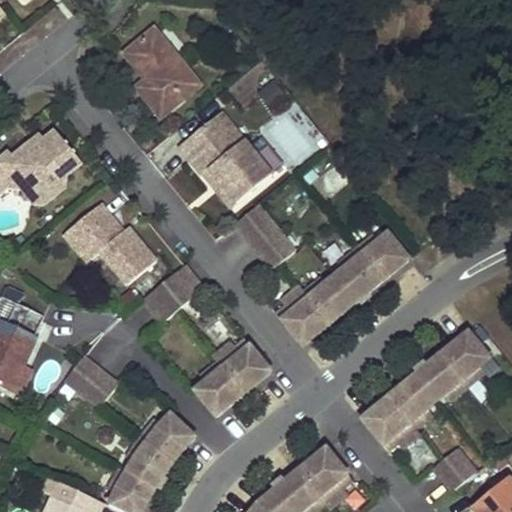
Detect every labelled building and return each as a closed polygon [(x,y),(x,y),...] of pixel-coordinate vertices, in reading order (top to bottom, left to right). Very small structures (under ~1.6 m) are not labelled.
[(157,27),(126,52),(148,79),(139,88),(164,117),(203,85),(157,27)] [(222,111),(180,146),(204,175),(206,173),(211,169),(238,202),(273,173),(222,111)] [(0,163),(0,195),(7,190),(21,193),(33,184),(39,192),(54,195),(70,182),(69,176),(84,164),(57,131),(45,141),(41,147),(29,145),(13,158),(2,166),(0,163)] [(45,141),(41,136),(29,145),(41,147),(45,141)] [(211,169),(206,173),(233,206),(238,202),(211,169)] [(71,188),(70,182),(54,195),(39,192),(33,184),(21,193),(34,210),(42,210),(71,188)] [(106,204),(66,237),(78,250),(83,246),(95,261),(105,255),(130,287),(160,263),(134,231),(130,234),(123,240),(110,224),(117,219),(106,204)] [(236,225),(272,270),(280,264),(295,252),(259,207),(236,225)] [(130,234),(117,219),(110,224),(123,240),(130,234)] [(277,316),(298,342),(324,320),(330,326),(356,304),(383,282),(410,261),(409,259),(389,234),(379,242),(370,249),(365,243),(356,251),(348,258),(352,264),(343,271),(335,278),(326,285),(318,292),(313,286),(305,293),(300,288),(291,295),(295,301),(286,308),(277,316)] [(375,236),(365,243),(370,249),(379,242),(375,236)] [(83,246),(78,250),(90,265),(95,261),(83,246)] [(348,258),(339,265),(343,271),(352,264),(348,258)] [(185,267),(143,301),(163,325),(204,290),(185,267)] [(322,279),(313,286),(318,292),(326,285),(322,279)] [(11,290),(7,299),(21,305),(25,296),(11,290)] [(291,295),(281,302),(286,308),(295,301),(291,295)] [(0,387),(6,390),(18,365),(26,369),(26,368),(40,338),(37,337),(46,317),(21,305),(7,299),(2,296),(0,301),(0,387)] [(330,326),(324,320),(298,342),(303,348),(330,326)] [(490,360),(469,334),(442,355),(416,377),(389,400),(394,406),(367,427),(389,453),(398,445),(407,438),(412,444),(421,436),(416,430),(425,423),(420,418),(428,411),(438,403),(447,395),(456,388),(460,394),(469,387),(477,380),(472,374),(481,367),(490,360)] [(204,385),(196,392),(217,418),(246,395),(241,388),(267,367),(246,341),(237,348),(229,355),(224,349),(215,356),(220,362),(208,373),(213,378),(204,385)] [(237,348),(232,342),(224,349),(229,355),(237,348)] [(81,361),(63,385),(99,412),(117,388),(81,361)] [(18,365),(6,390),(21,397),(33,371),(26,368),(26,369),(18,365)] [(272,373),(267,367),(241,388),(246,395),(272,373)] [(486,373),(481,367),(472,374),(477,380),(486,373)] [(213,378),(208,373),(200,380),(204,385),(213,378)] [(452,401),(460,394),(456,388),(447,395),(452,401)] [(394,406),(389,400),(362,421),(367,427),(394,406)] [(428,411),(420,418),(425,423),(433,416),(428,411)] [(196,440),(172,417),(162,427),(159,430),(155,436),(149,431),(142,440),(135,449),(141,454),(137,459),(134,463),(128,474),(121,470),(115,480),(122,484),(118,490),(116,494),(110,507),(121,511),(145,511),(148,506),(165,478),(184,453),(196,440)] [(162,427),(157,421),(149,431),(155,436),(159,430),(162,427)] [(407,438),(398,445),(403,451),(412,444),(407,438)] [(135,449),(128,460),(134,463),(137,459),(141,454),(135,449)] [(306,477),(332,455),(327,449),(301,471),(306,477)] [(431,472),(450,496),(474,477),(454,453),(431,472)] [(306,477),(301,471),(259,505),(253,511),(304,511),(313,505),(317,511),(326,504),(331,510),(340,503),(335,497),(344,490),(354,482),(332,455),(306,477)] [(511,511),(511,480),(510,478),(473,509),(474,511),(511,511)] [(46,511),(103,511),(106,505),(50,479),(44,492),(54,496),(46,511)] [(115,480),(109,491),(116,494),(118,490),(122,484),(115,480)] [(344,490),(335,497),(340,503),(349,495),(344,490)]
